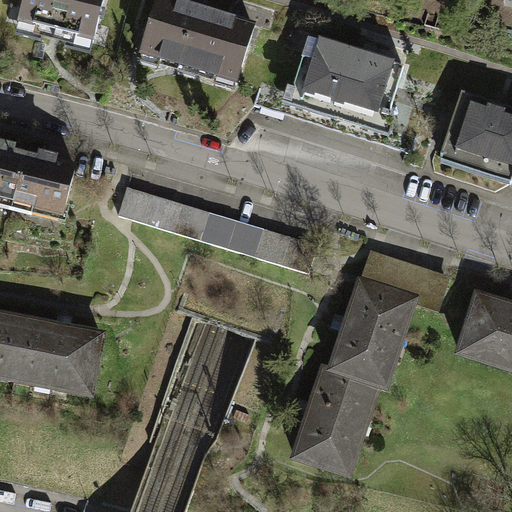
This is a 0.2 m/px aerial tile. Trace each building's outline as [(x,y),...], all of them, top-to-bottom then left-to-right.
[(60,35),(85,41),(95,0),(17,0),(12,23),(36,29),(35,34),(55,39),(59,40),(60,35)] [(176,0),(159,0),(150,33),(141,63),(171,71),(242,92),(260,28),(198,10),(175,4),(176,0)] [(354,55),(308,41),(290,99),(384,128),(387,119),(390,120),(392,116),(388,115),(402,69),(354,55)] [(511,110),(497,106),(460,94),(452,119),(439,156),(511,180),(511,110)] [(0,207),(12,210),(25,156),(11,153),(12,148),(6,146),(0,144),(0,207)] [(39,160),(25,156),(12,210),(31,215),(33,208),(62,215),(74,169),(53,163),(55,158),(49,157),(40,154),(39,160)] [(118,216),(186,237),(194,209),(127,189),(118,216)] [(317,246),(194,209),(186,237),(309,273),(317,246)] [(446,281),(370,255),(349,318),(345,317),(342,325),(340,332),(344,334),(332,370),(377,385),(384,387),(395,356),(388,354),(400,320),(406,322),(412,303),(436,311),(446,281)] [(511,308),(477,298),(459,355),(483,362),(485,357),(511,364),(511,308)] [(0,377),(14,380),(24,323),(0,318),(0,377)] [(100,337),(24,323),(14,380),(35,384),(36,379),(68,385),(67,390),(89,395),(100,337)] [(332,370),(325,368),(313,403),(310,402),(307,410),(305,417),(308,418),(295,459),(348,476),(361,438),(355,436),(366,403),(370,405),(377,385),(332,370)] [(237,411),(234,419),(246,424),(250,416),(237,411)]
